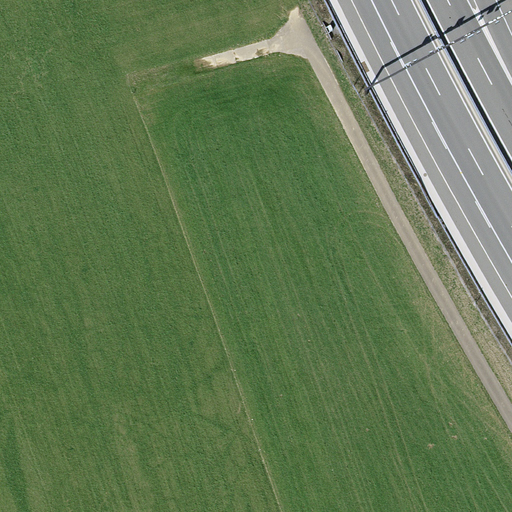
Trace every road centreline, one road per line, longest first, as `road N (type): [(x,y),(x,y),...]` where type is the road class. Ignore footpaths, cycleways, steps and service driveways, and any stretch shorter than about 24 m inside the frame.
road 1 (track): [(289,35),(511,434)]
road 2 (motorway): [(391,0),(511,226)]
road 3 (motorway): [(511,122),(446,0)]
